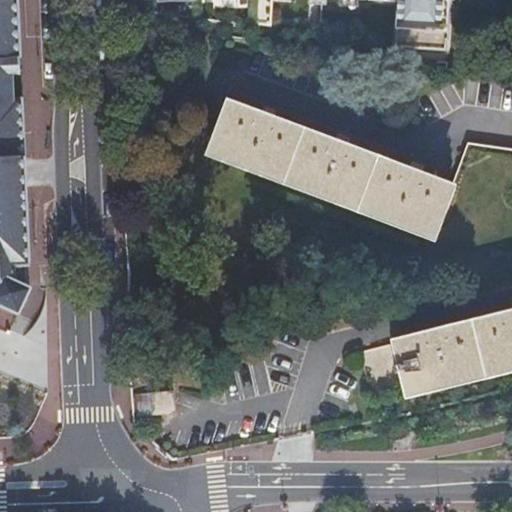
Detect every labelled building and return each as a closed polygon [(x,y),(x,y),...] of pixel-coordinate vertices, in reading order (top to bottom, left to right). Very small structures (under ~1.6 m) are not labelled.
[(0,0),(0,304),(18,313),(29,290),(27,289),(26,265),(28,265),(25,196),(23,160),(22,123),(15,123),(14,101),(21,101),(16,0),(0,0)] [(163,0),(202,1),(203,20),(271,26),(272,1),(396,8),(395,31),(395,49),(450,52),(452,29),(453,0),(163,0)] [(450,186),(221,100),(202,156),(429,241),(450,186)] [(511,149),(466,142),(450,186),(429,241),(426,249),(511,260),(511,149)] [(400,401),(511,373),(511,310),(386,342),(400,401)] [(155,409),(176,407),(174,389),(153,391),(155,409)]
